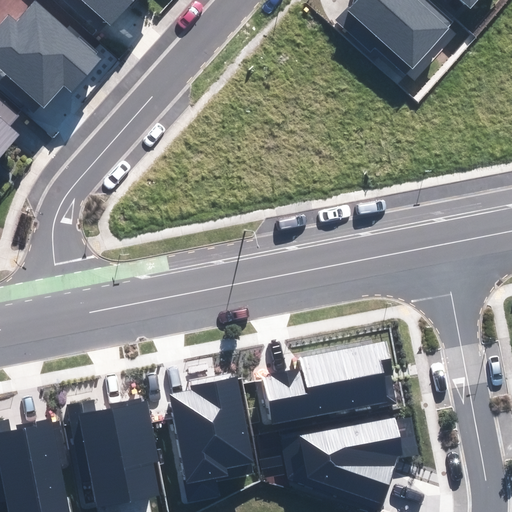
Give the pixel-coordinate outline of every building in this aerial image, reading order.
[(63,0),(102,34),(132,0),(63,0)] [(454,21),(429,0),(357,0),(338,22),(370,51),(374,46),(406,74),(454,21)] [(9,15),(0,24),(0,67),(43,106),(64,83),(72,90),(100,59),(37,2),(18,23),(9,15)] [(0,154),(18,135),(9,126),(18,116),(0,99),(0,154)] [(304,370),(260,378),(269,426),(390,404),(384,376),(391,375),(385,343),(301,359),(304,370)] [(193,391),(171,395),(188,484),(254,472),(235,373),(191,381),(193,391)] [(92,401),(78,404),(97,506),(159,495),(153,462),(158,461),(147,399),(113,405),(113,409),(94,412),(92,401)] [(395,418),(301,436),(309,477),(382,503),(397,456),(402,455),(395,418)] [(8,420),(0,421),(0,511),(68,511),(61,468),(68,467),(59,419),(18,426),(19,429),(9,431),(8,420)]
